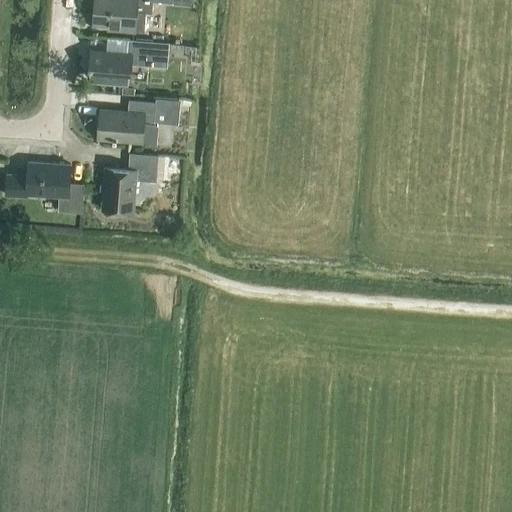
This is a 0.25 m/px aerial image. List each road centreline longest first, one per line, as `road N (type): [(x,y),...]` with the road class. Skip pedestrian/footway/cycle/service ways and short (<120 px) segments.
road 1 (track): [(0,250),(158,260),(225,287),(511,311)]
road 2 (residential): [(63,0),(53,133),(0,129)]
